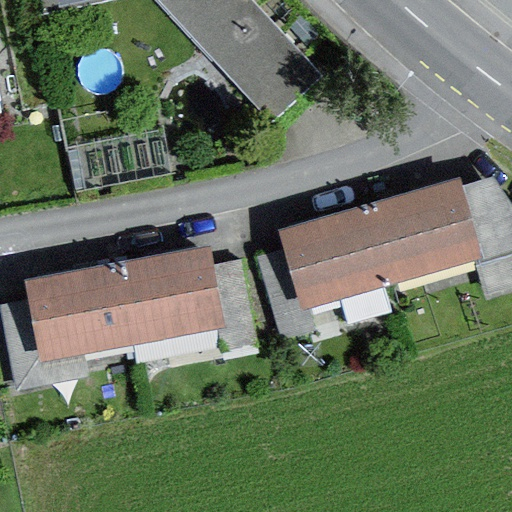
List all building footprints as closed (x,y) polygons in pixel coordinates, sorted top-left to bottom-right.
[(167,0),(52,0),(55,19),(167,0)] [(455,203),(368,229),(391,306),(478,280),(455,203)] [(300,333),(391,306),(368,229),(277,256),(300,333)] [(113,291),(127,367),(220,350),(206,273),(113,291)] [(127,367),(113,291),(25,307),(39,383),(127,367)]
